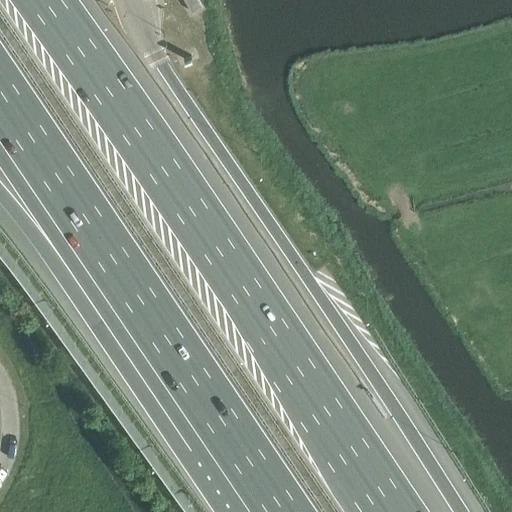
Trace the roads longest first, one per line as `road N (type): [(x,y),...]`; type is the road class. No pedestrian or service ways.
road 1 (motorway): [(392,511),(44,0)]
road 2 (motorway): [(458,511),(154,57)]
road 3 (motorway): [(83,215),(282,511)]
road 4 (motorway): [(0,92),(83,215)]
